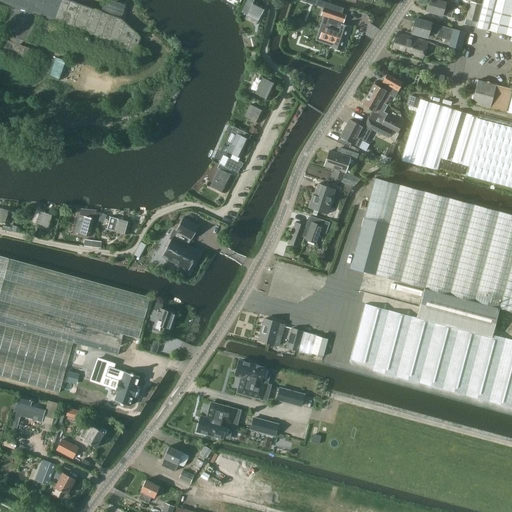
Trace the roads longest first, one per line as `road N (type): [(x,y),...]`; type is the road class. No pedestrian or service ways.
road 1 (tertiary): [(86,511),(224,327),(279,227),(301,166),(407,0)]
road 2 (track): [(511,445),(332,397),(327,416),(262,409),(181,384)]
